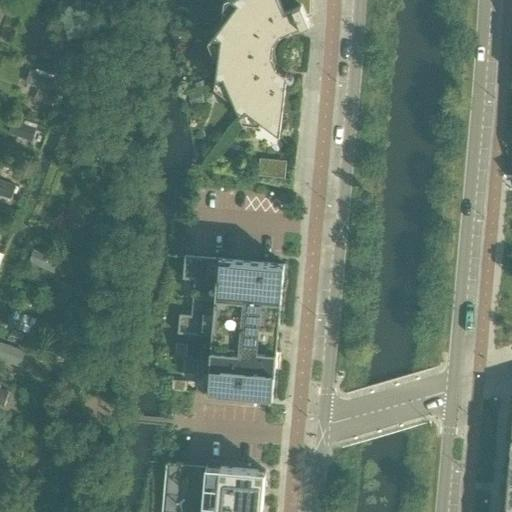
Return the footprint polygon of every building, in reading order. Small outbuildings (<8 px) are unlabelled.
[(311,16),(311,0),(231,0),(237,4),(212,38),(212,39),(220,40),(215,82),(216,82),(223,78),(240,117),(241,117),(246,110),(279,136),(280,135),(286,81),(285,81),(284,82),(281,79),(272,72),(271,73),(270,69),(265,59),(265,55),(267,44),(266,44),(266,43),(268,40),(275,31),(275,30),(278,29),(288,25),(291,30),(292,30),(301,27),(301,28),(310,24),(307,17),(310,16),(311,16)] [(65,31),(49,26),(45,39),(60,44),(65,31)] [(28,83),(50,92),(55,79),(32,71),(28,83)] [(36,128),(15,121),(11,134),(32,141),(36,128)] [(70,153),(77,156),(89,160),(93,149),(97,140),(85,136),(84,140),(76,137),(70,153)] [(233,163),(243,149),(233,142),(223,155),(233,163)] [(111,151),(103,173),(117,179),(125,156),(111,151)] [(261,156),(260,173),(287,174),(288,157),(261,156)] [(0,194),(11,199),(16,186),(0,180),(0,194)] [(31,264),(52,272),(57,259),(36,251),(31,264)] [(185,255),(183,278),(195,279),(192,315),(180,314),(178,333),(212,336),(207,393),(273,399),(285,264),(185,255)] [(13,312),(9,325),(29,332),(34,319),(13,312)] [(0,348),(0,358),(18,365),(23,352),(1,344),(0,348)] [(177,344),(176,354),(192,355),(193,345),(177,344)] [(0,403),(4,405),(9,392),(0,388),(0,403)] [(80,447),(65,441),(60,453),(76,459),(80,447)] [(261,511),(262,509),(263,509),(264,490),(263,490),(265,472),(258,471),(258,470),(206,465),(206,466),(194,465),(194,464),(193,464),(193,465),(188,464),(181,464),(181,463),(180,463),(180,464),(168,463),(168,462),(167,462),(166,463),(167,463),(165,481),(165,482),(164,499),(163,499),(163,500),(164,500),(162,511),(261,511)]
